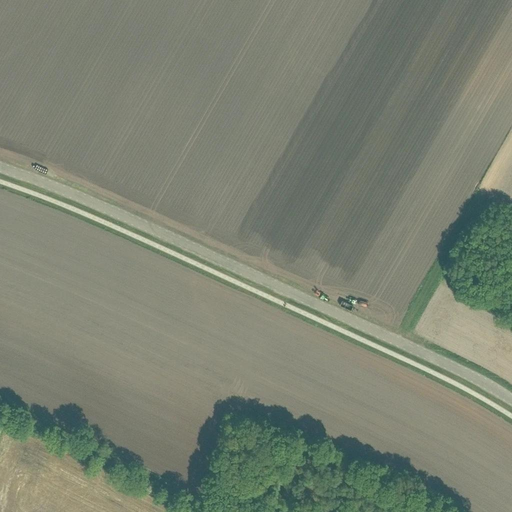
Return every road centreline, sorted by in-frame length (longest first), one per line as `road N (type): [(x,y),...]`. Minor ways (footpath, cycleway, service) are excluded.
road 1 (tertiary): [(511,399),(71,191),(0,166)]
road 2 (track): [(0,400),(212,511)]
